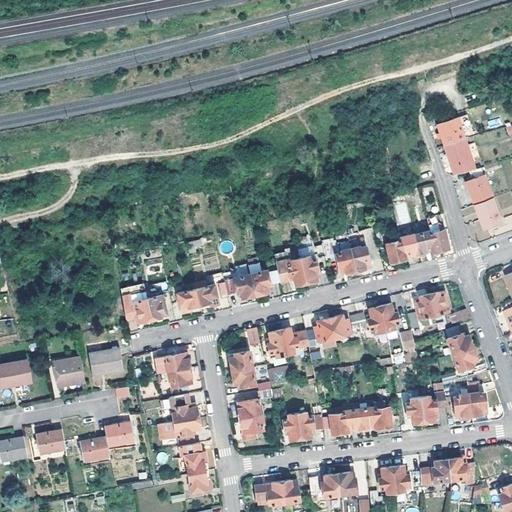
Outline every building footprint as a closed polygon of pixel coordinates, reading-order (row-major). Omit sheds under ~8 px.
[(477,137),(469,115),(439,125),(442,133),(438,135),(439,139),(443,138),(445,146),(467,140),(477,137)] [(490,128),(502,124),(500,117),(488,121),(490,128)] [(445,146),(452,166),(453,167),(456,175),(471,171),(477,169),(467,140),(445,146)] [(447,174),(453,176),(456,175),(453,167),(452,166),(445,169),(447,174)] [(468,182),(476,206),(495,199),(483,168),(478,169),(477,169),(471,171),(474,180),(468,182)] [(391,196),(374,200),(375,205),(393,201),(391,196)] [(476,206),(486,229),(504,223),(495,199),(476,206)] [(428,231),(429,233),(433,250),(434,253),(442,250),(449,249),(444,229),(443,229),(439,215),(425,219),(428,231)] [(374,217),(380,242),(387,240),(381,216),(374,217)] [(284,219),(291,250),(299,248),(295,233),(292,220),(292,217),(284,219)] [(303,231),(302,226),(306,225),(304,217),(292,220),(295,233),(303,231)] [(433,250),(429,233),(428,231),(415,234),(420,253),(428,251),(433,250)] [(420,253),(415,234),(401,238),(402,240),(406,257),(412,255),(420,253)] [(187,243),(189,254),(196,253),(195,249),(201,247),(200,240),(187,243)] [(398,261),(407,259),(406,257),(402,240),(387,243),(391,263),(398,261)] [(372,266),(367,245),(363,246),(362,244),(352,247),(357,271),(367,269),(367,267),(372,266)] [(357,271),(352,247),(342,249),(342,251),(337,252),(341,273),(346,272),(347,274),(357,271)] [(164,261),(161,249),(147,252),(150,264),(164,261)] [(321,275),(317,259),(311,260),(310,255),(301,258),(307,283),(316,281),(315,276),(321,275)] [(281,283),(297,280),(298,285),(307,283),(301,258),(277,263),(281,283)] [(252,275),(257,296),(270,293),(268,286),(272,285),(269,271),(252,275)] [(235,278),(238,293),(242,292),(243,299),(257,296),(252,275),(235,278)] [(228,294),(226,282),(220,283),(222,295),(228,294)] [(220,304),(215,284),(197,289),(202,308),(213,306),(220,304)] [(191,312),(202,308),(197,289),(179,294),(184,313),(191,312)] [(147,291),(124,296),(129,318),(137,316),(138,322),(143,322),(143,323),(154,320),(149,298),(147,291)] [(431,296),(436,316),(451,313),(447,294),(441,295),(441,294),(431,296)] [(169,315),(165,295),(149,298),(154,320),(164,318),(164,316),(169,315)] [(417,301),(421,320),(436,316),(431,296),(422,298),(423,300),(417,301)] [(382,307),(387,331),(396,329),(395,326),(401,324),(398,310),(395,311),(393,305),(382,307)] [(372,309),(373,316),(369,316),(372,330),(378,329),(379,333),(387,331),(382,307),(372,309)] [(360,316),(362,331),(363,334),(371,332),(367,314),(360,316)] [(453,327),(471,323),(469,314),(451,318),(453,327)] [(330,318),(336,343),(346,341),(345,336),(350,335),(348,321),(344,321),(342,315),(330,318)] [(417,315),(409,316),(412,330),(420,329),(417,315)] [(362,331),(360,316),(354,317),(356,332),(362,331)] [(319,342),(324,340),(325,345),(336,343),(330,318),(318,321),(319,327),(315,328),(319,342)] [(295,347),(310,344),(308,330),(292,333),(291,327),(281,329),(286,354),(295,352),(295,347)] [(259,328),(250,330),(254,346),(263,344),(259,328)] [(286,354),(281,329),(270,331),(271,338),(267,339),(270,352),(276,351),(277,355),(286,354)] [(416,350),(413,337),(412,332),(403,334),(406,352),(416,350)] [(469,335),(463,337),(462,333),(448,338),(454,354),(473,347),(469,335)] [(472,362),(478,360),(473,347),(454,354),(460,371),(473,366),(472,362)] [(125,349),(91,354),(92,363),(126,356),(125,349)] [(250,349),(229,353),(233,371),(254,367),(250,349)] [(320,350),(309,353),(311,360),(321,358),(320,350)] [(416,351),(405,353),(406,361),(417,360),(416,351)] [(169,372),(192,369),(190,359),(189,358),(188,353),(157,359),(159,374),(169,372)] [(126,356),(92,363),(94,375),(128,370),(126,356)] [(33,358),(0,365),(0,372),(3,387),(38,379),(33,358)] [(83,358),(56,362),(57,371),(84,365),(83,358)] [(60,384),(77,381),(78,385),(87,383),(84,365),(57,371),(60,384)] [(419,385),(416,365),(402,367),(403,375),(410,374),(412,386),(419,385)] [(242,386),(257,383),(254,367),(233,371),(235,383),(241,382),(242,386)] [(271,381),(273,387),(276,386),(281,385),(292,383),(291,377),(290,375),(289,367),(269,370),(271,378),(271,381)] [(343,367),(342,367),(334,368),(335,380),(346,379),(343,367)] [(393,382),(391,367),(385,369),(387,383),(393,382)] [(192,369),(169,372),(171,383),(173,382),(174,387),(193,384),(192,379),(194,379),(192,369)] [(441,373),(443,383),(454,380),(452,371),(441,373)] [(291,377),(292,383),(302,382),(300,375),(291,377)] [(259,383),(260,390),(262,398),(274,395),(273,387),(271,381),(259,383)] [(445,395),(443,387),(433,389),(435,396),(445,395)] [(131,389),(118,391),(120,400),(133,397),(131,389)] [(469,392),(473,416),(481,414),(482,413),(487,412),(485,391),(480,392),(479,390),(469,392)] [(473,416),(469,392),(459,393),(460,395),(453,396),(456,417),(462,416),(464,417),(473,416)] [(195,411),(192,395),(175,397),(178,413),(174,414),(176,424),(201,419),(199,410),(195,411)] [(421,397),(424,422),(433,421),(433,418),(437,417),(437,412),(447,410),(445,395),(435,396),(435,399),(430,399),(430,395),(421,397)] [(411,402),(406,403),(408,420),(414,420),(414,424),(424,422),(421,397),(411,398),(411,402)] [(258,404),(258,399),(242,402),(243,408),(240,409),(241,417),(262,413),(260,403),(258,404)] [(374,406),(377,426),(378,429),(387,427),(393,426),(390,406),(386,407),(385,402),(378,403),(374,403),(374,406)] [(360,408),(362,428),(370,427),(377,426),(374,406),(360,408)] [(345,412),(348,430),(355,429),(362,428),(360,408),(345,410),(345,412)] [(316,431),(313,414),(307,415),(307,411),(298,413),(302,438),(313,437),(312,431),(316,431)] [(348,430),(345,412),(330,415),(333,435),(338,434),(348,433),(348,430)] [(263,430),(262,425),(264,425),(262,413),(241,417),(243,428),(246,427),(247,433),(244,434),(246,442),(259,439),(258,431),(263,430)] [(290,418),(283,419),(286,434),(290,434),(291,440),(302,438),(298,413),(289,414),(290,418)] [(327,418),(321,419),(320,414),(315,415),(317,430),(322,430),(329,429),(327,418)] [(183,438),(199,436),(198,430),(203,429),(201,419),(176,424),(177,433),(181,433),(183,438)] [(111,450),(137,446),(133,424),(108,430),(109,440),(111,450)] [(42,456),(68,451),(64,431),(38,435),(42,456)] [(0,444),(4,463),(30,458),(26,438),(0,443),(0,444)] [(196,438),(182,441),(182,448),(197,445),(196,438)] [(111,450),(109,440),(83,445),(87,465),(113,460),(111,450)] [(187,455),(190,474),(210,471),(206,452),(203,452),(202,444),(197,445),(182,448),(184,456),(187,455)] [(156,463),(178,459),(175,449),(155,453),(156,463)] [(453,480),(467,479),(468,486),(476,484),(476,481),(476,462),(464,463),(463,457),(450,459),(453,480)] [(453,480),(450,459),(438,461),(438,467),(423,470),(426,484),(453,480)] [(406,486),(412,485),(410,471),(406,471),(406,466),(395,467),(397,492),(406,491),(406,486)] [(397,492),(395,467),(384,469),(384,475),(381,475),(383,490),(389,489),(389,493),(397,492)] [(194,493),(213,489),(210,471),(190,474),(194,493)] [(342,497),(358,494),(357,480),(353,480),(352,473),(339,475),(342,497)] [(326,476),(327,483),(323,483),(325,498),(342,497),(339,475),(326,476)] [(318,476),(309,477),(310,495),(320,494),(318,476)] [(301,501),(299,482),(294,482),(293,480),(283,482),(286,505),(296,504),(296,502),(301,501)] [(485,481),(476,481),(476,484),(477,490),(488,490),(485,481)] [(511,481),(500,486),(502,491),(498,493),(501,503),(511,499),(511,481)] [(262,501),(271,500),(272,504),(272,505),(276,504),(276,506),(286,505),(283,482),(275,483),(275,484),(258,487),(260,501),(262,501)] [(453,486),(451,499),(457,500),(459,487),(453,486)] [(188,500),(187,494),(177,496),(178,502),(188,500)] [(508,511),(511,511),(511,499),(501,503),(505,511),(509,511),(508,511)] [(371,511),(370,501),(361,501),(362,511),(371,511)]
